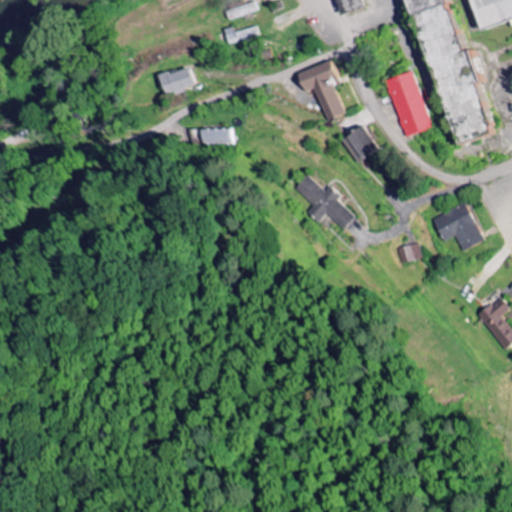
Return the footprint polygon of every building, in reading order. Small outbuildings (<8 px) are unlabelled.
[(409,0),(450,147),(488,137),(474,86),(487,83),(479,51),(459,56),(443,0),(409,0)] [(511,0),(468,0),(478,31),(510,21),(511,28),(511,27),(511,0)] [(227,13),(230,22),(260,11),(257,2),(227,13)] [(261,37),(258,27),(236,34),(234,29),(226,31),(230,46),(261,37)] [(315,90),(327,122),(345,114),(334,88),(343,85),(334,61),(297,76),(304,94),(315,90)] [(167,97),(198,88),(192,67),(161,77),(167,97)] [(387,81),(406,138),(432,130),(414,73),(387,81)] [(354,162),(377,151),(366,127),(343,138),(354,162)] [(235,146),(235,131),(204,130),(203,144),(235,146)] [(326,192),(309,176),(297,189),(315,206),(310,212),(320,222),(327,214),(344,230),(356,218),(339,201),(342,198),(331,187),(326,192)] [(464,252),(485,242),(466,204),(433,221),(444,243),(456,237),(464,252)] [(399,249),(401,264),(423,260),(420,245),(399,249)] [(511,330),(503,317),(511,310),(511,309),(504,298),(479,316),(505,352),(511,347),(511,330)]
